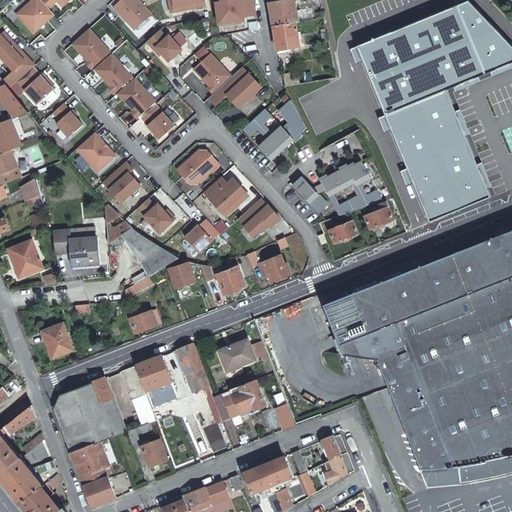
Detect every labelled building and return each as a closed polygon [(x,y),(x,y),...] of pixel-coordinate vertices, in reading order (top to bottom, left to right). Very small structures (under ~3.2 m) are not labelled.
[(32,0),(17,14),(33,33),(54,15),(48,8),(40,0),(32,0)] [(152,13),(139,0),(120,0),(113,7),(134,30),(152,13)] [(205,0),(169,0),(171,12),(197,8),(196,3),(206,1),(205,0)] [(219,0),(220,2),(224,25),(244,22),(244,17),(256,15),(253,0),(219,0)] [(273,15),(271,16),(272,26),(295,21),(297,21),(293,0),(288,0),(271,3),(273,15)] [(224,25),(220,2),(215,3),(219,26),(224,25)] [(511,49),(466,2),(454,7),(483,76),(511,63),(511,49)] [(358,50),(387,116),(445,92),(446,91),(476,78),(483,76),(454,7),(357,47),(358,50)] [(295,21),(272,26),(273,32),(276,50),(298,46),(295,21)] [(85,63),(90,69),(109,52),(89,28),(71,44),(87,61),(85,63)] [(146,42),(154,50),(156,47),(161,53),(169,62),(182,49),(169,35),(166,37),(159,30),(146,42)] [(17,81),(31,68),(20,56),(23,53),(4,32),(0,35),(0,55),(13,71),(3,80),(7,85),(9,88),(17,81)] [(217,50),(227,49),(226,41),(216,43),(217,50)] [(196,54),(201,59),(209,52),(204,46),(196,54)] [(20,56),(31,68),(32,67),(34,65),(23,53),(20,56)] [(107,88),(113,94),(132,77),(111,54),(94,69),(109,86),(107,88)] [(211,54),(194,69),(209,86),(207,88),(213,94),(232,77),(211,54)] [(31,68),(17,81),(37,104),(53,90),(40,75),(32,67),(31,68)] [(213,94),(208,99),(216,106),(227,95),(239,108),(261,87),(243,67),(232,77),(213,94)] [(282,74),(285,85),(297,82),(295,71),(282,74)] [(331,146),(364,131),(338,71),(305,86),(331,146)] [(42,74),(40,75),(53,90),(55,88),(42,74)] [(156,102),(135,78),(117,93),(132,111),(130,113),(136,119),(156,102)] [(301,82),(291,86),(312,135),(315,134),(321,149),(328,147),(301,82)] [(0,99),(15,117),(29,112),(9,88),(7,85),(0,87),(0,99)] [(408,168),(430,221),(488,198),(452,109),(445,92),(387,116),(388,118),(408,168)] [(306,128),(291,100),(279,112),(289,123),(283,129),(280,127),(272,135),(263,125),(271,117),(264,110),(242,130),(249,138),(257,130),(266,140),(258,148),(271,162),(279,154),(278,153),(284,147),(285,148),(293,141),(295,144),(302,136),(300,134),(306,128)] [(56,124),(68,138),(82,125),(75,117),(70,111),(63,103),(52,113),(59,120),(56,124)] [(169,120),(156,105),(141,118),(147,126),(146,127),(158,140),(175,126),(174,125),(169,120)] [(174,115),(169,120),(174,125),(179,120),(174,115)] [(3,122),(0,123),(0,145),(2,151),(3,154),(12,150),(22,147),(10,119),(3,122)] [(76,149),(98,173),(116,157),(94,132),(76,149)] [(0,179),(2,184),(22,176),(12,150),(3,154),(0,154),(0,179)] [(207,151),(199,151),(177,170),(189,184),(197,184),(219,164),(207,151)] [(126,161),(102,182),(121,203),(140,186),(129,173),(133,169),(126,161)] [(352,168),(344,172),(352,184),(357,195),(339,205),(343,214),(382,201),(375,190),(365,195),(359,183),(369,178),(360,161),(350,165),(352,168)] [(343,168),(324,178),(326,181),(333,194),(352,184),(344,172),(343,168)] [(233,169),(226,173),(231,181),(238,177),(233,169)] [(203,193),(222,213),(236,200),(240,203),(248,196),(236,182),(230,187),(221,177),(203,193)] [(303,179),(294,188),(318,213),(327,204),(303,179)] [(25,201),(31,198),(39,195),(37,190),(35,180),(21,187),(25,201)] [(326,181),(321,183),(339,216),(343,214),(333,194),(326,181)] [(39,206),(42,205),(39,195),(31,198),(33,204),(37,202),(39,206)] [(148,198),(137,208),(159,234),(173,221),(164,211),(158,204),(155,206),(148,198)] [(261,198),(237,219),(244,227),(247,224),(258,236),(268,227),(270,228),(280,219),(261,198)] [(131,278),(134,283),(145,277),(178,258),(155,243),(137,231),(124,218),(115,227),(113,227),(110,222),(118,213),(104,200),(107,238),(107,244),(119,236),(139,260),(145,270),(131,278)] [(240,203),(236,200),(222,213),(225,216),(240,203)] [(392,220),(386,202),(378,205),(379,210),(365,216),(369,229),(392,220)] [(167,209),(164,211),(173,221),(176,219),(167,209)] [(37,226),(45,221),(40,212),(31,217),(37,226)] [(0,232),(9,229),(5,219),(0,220),(0,232)] [(185,238),(198,253),(219,233),(206,219),(185,238)] [(357,233),(351,219),(347,220),(348,223),(329,230),(334,243),(357,233)] [(247,224),(244,227),(255,239),(258,236),(247,224)] [(83,238),(82,229),(53,232),(55,253),(70,253),(72,266),(99,264),(97,237),(83,238)] [(362,291),(323,306),(337,341),(342,354),(360,357),(377,359),(420,469),(432,468),(445,467),(454,466),(461,465),(472,464),(483,461),(494,459),(499,458),(511,455),(511,454),(511,231),(484,242),(362,291)] [(327,242),(323,233),(318,235),(322,244),(327,242)] [(287,245),(284,237),(277,241),(280,248),(287,245)] [(43,267),(32,240),(9,249),(16,265),(14,266),(19,276),(43,267)] [(257,262),(253,252),(247,255),(250,265),(257,262)] [(284,265),(280,255),(258,264),(264,277),(269,275),(271,281),(290,274),(287,264),(284,265)] [(195,280),(188,261),(169,268),(176,287),(195,280)] [(212,277),(208,266),(200,264),(205,280),(212,277)] [(245,286),(238,266),(217,274),(224,294),(245,286)] [(46,285),(56,283),(52,274),(43,277),(46,285)] [(125,289),(126,297),(138,291),(139,291),(150,285),(145,277),(134,283),(125,289)] [(204,300),(208,311),(216,308),(212,297),(204,300)] [(88,303),(75,305),(75,312),(89,311),(88,303)] [(160,322),(155,309),(139,315),(138,312),(129,315),(135,332),(160,322)] [(73,349),(63,323),(42,331),(45,340),(46,340),(52,357),(73,349)] [(248,339),(219,350),(227,369),(240,364),(241,365),(256,359),(256,358),(252,349),(248,339)] [(209,385),(194,343),(177,349),(192,391),(209,385)] [(256,358),(267,353),(263,344),(252,349),(256,358)] [(171,382),(161,355),(136,366),(146,392),(171,382)] [(146,392),(136,366),(122,371),(142,425),(149,423),(151,421),(156,420),(146,392)] [(230,383),(233,389),(255,380),(253,374),(230,383)] [(118,415),(105,378),(93,382),(107,419),(118,415)] [(266,406),(256,379),(255,380),(233,389),(230,390),(239,411),(241,416),(249,413),(256,410),(266,406)] [(107,419),(93,382),(60,395),(55,408),(72,453),(107,439),(113,437),(108,423),(107,419)] [(0,403),(10,395),(3,386),(0,388),(0,403)] [(230,390),(213,397),(222,420),(231,416),(230,414),(239,411),(230,390)] [(279,404),(287,402),(284,392),(276,395),(279,404)] [(3,418),(8,425),(30,408),(24,401),(3,418)] [(287,403),(275,407),(273,407),(282,431),(295,425),(287,403)] [(5,427),(0,430),(0,433),(3,437),(7,434),(9,432),(10,434),(34,419),(35,422),(38,428),(42,426),(33,405),(30,408),(8,425),(5,427)] [(120,419),(118,415),(107,419),(108,423),(120,419)] [(123,418),(120,419),(108,423),(113,437),(128,431),(123,418)] [(232,447),(241,445),(233,419),(224,422),(232,447)] [(149,423),(142,425),(140,426),(142,432),(143,434),(152,430),(149,423)] [(138,434),(136,428),(128,431),(133,444),(141,441),(138,434)] [(3,437),(0,433),(0,476),(21,460),(17,456),(3,437)] [(47,441),(44,433),(24,449),(29,455),(47,441)] [(330,460),(339,455),(332,435),(322,440),(324,447),(330,460)] [(107,439),(72,453),(84,486),(109,476),(106,469),(110,467),(109,466),(117,463),(107,439)] [(160,440),(142,446),(150,466),(168,460),(160,440)] [(21,460),(0,476),(0,478),(20,504),(59,474),(54,461),(32,468),(31,467),(52,454),(47,441),(29,455),(21,460)] [(300,476),(306,472),(307,472),(298,449),(291,452),(300,476)] [(329,484),(347,473),(339,455),(330,460),(325,462),(329,472),(325,474),(329,484)] [(282,511),(292,506),(284,488),(282,489),(279,482),(291,477),(283,457),(264,465),(282,511)] [(274,511),(281,511),(282,511),(264,465),(244,473),(252,493),(259,490),(262,497),(267,496),(274,511)] [(309,496),(314,493),(306,472),(300,476),(309,496)] [(59,474),(20,504),(26,511),(58,511),(61,510),(50,497),(64,487),(59,474)] [(240,480),(239,475),(238,474),(224,480),(226,485),(240,480)] [(109,476),(84,486),(92,507),(118,496),(116,492),(115,492),(109,476)] [(210,497),(211,500),(226,494),(221,481),(206,487),(210,497)] [(185,500),(187,507),(210,497),(206,487),(183,496),(185,500)] [(189,511),(187,507),(185,500),(164,508),(165,511),(189,511)]
